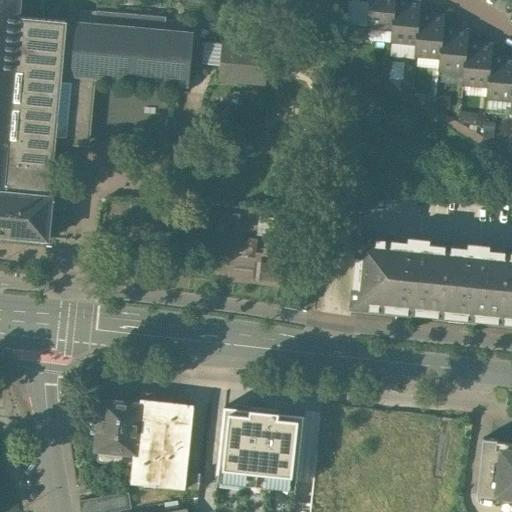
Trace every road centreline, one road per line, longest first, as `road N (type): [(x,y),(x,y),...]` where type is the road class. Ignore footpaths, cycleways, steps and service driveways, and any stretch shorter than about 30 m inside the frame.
road 1 (secondary): [(33,324),(511,375)]
road 2 (residential): [(60,511),(33,324)]
